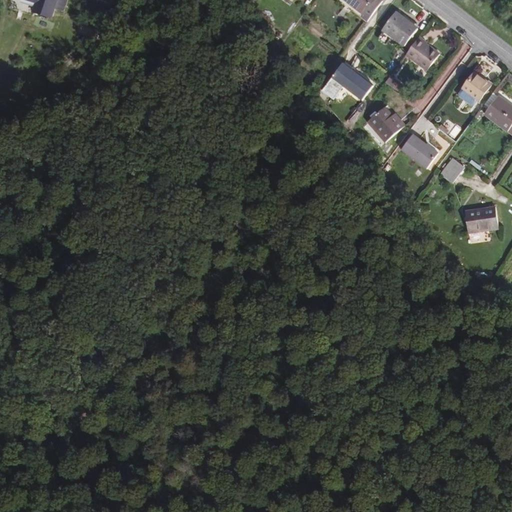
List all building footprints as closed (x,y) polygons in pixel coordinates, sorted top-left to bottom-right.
[(56,0),(37,0),(37,2),(36,6),(53,10),(56,0)] [(383,2),(379,0),(336,0),(368,23),(383,2)] [(51,17),(53,10),(36,6),(35,12),(51,17)] [(407,48),(419,31),(397,15),(385,31),(407,48)] [(53,31),(56,21),(36,16),(34,26),(53,31)] [(429,69),(442,52),(421,37),(409,53),(429,69)] [(365,105),(377,89),(348,68),(345,66),(325,95),(336,103),(345,90),(365,105)] [(480,103),(492,87),(475,74),(464,90),(480,103)] [(397,87),(401,80),(393,75),(392,77),(388,81),(397,87)] [(511,105),(496,94),(483,112),(511,133),(511,105)] [(404,118),(401,114),(400,115),(391,104),(373,120),(391,140),(410,124),(404,118)] [(442,154),(418,136),(406,151),(430,169),(442,154)] [(466,167),(452,158),(440,175),(454,184),(466,167)] [(501,228),(497,206),(467,212),(471,234),(501,228)]
